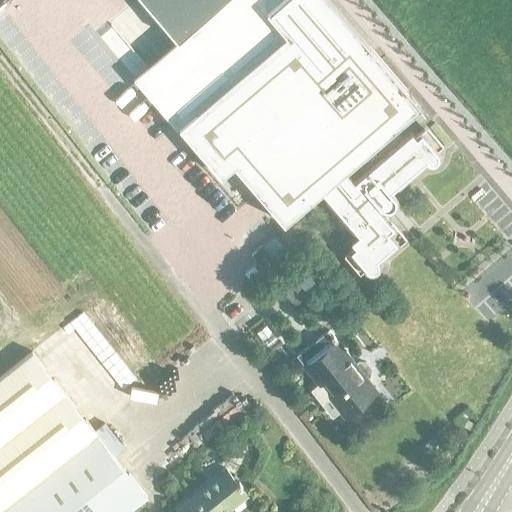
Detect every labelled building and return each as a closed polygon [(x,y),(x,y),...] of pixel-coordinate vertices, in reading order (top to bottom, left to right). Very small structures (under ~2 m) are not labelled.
[(142,0),(178,42),(181,39),(218,82),(213,86),(217,91),(178,125),(220,174),(233,163),(235,165),(258,192),(283,221),(308,199),(320,189),(324,193),(358,232),(350,239),(354,244),(346,251),(362,270),(365,267),(369,269),(374,269),(377,266),(378,262),(376,257),(402,235),(371,200),(373,198),(379,205),(379,204),(384,207),(390,207),(394,204),(395,198),(393,193),(390,189),(425,159),(429,161),(433,161),(437,158),(438,153),(436,149),(439,146),(424,128),(415,135),(411,130),(354,179),(345,169),(351,163),(393,127),(420,104),(330,0),(275,0),(264,10),(255,0),(142,0)] [(305,256),(285,272),(301,292),(321,276),(305,256)] [(0,310),(0,511),(126,511),(147,496),(0,310)] [(343,411),(372,388),(375,391),(376,391),(366,378),(370,374),(371,367),(366,361),(358,360),(354,363),(335,339),(334,340),(338,344),(308,367),(305,363),(304,364),(345,415),(346,415),(343,411)] [(222,511),(227,506),(229,508),(246,494),(240,486),(242,484),(239,480),(236,481),(225,467),(176,506),(180,511),(222,511)]
